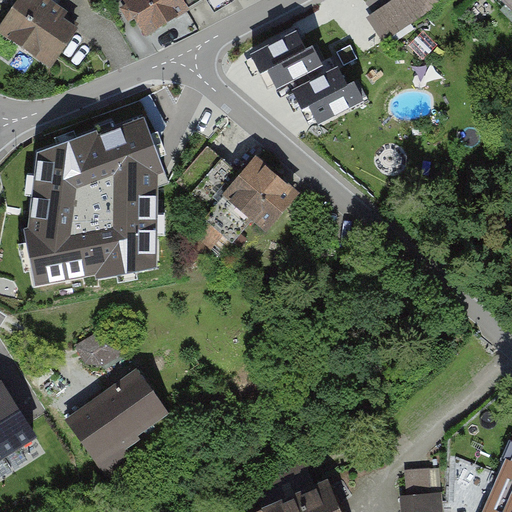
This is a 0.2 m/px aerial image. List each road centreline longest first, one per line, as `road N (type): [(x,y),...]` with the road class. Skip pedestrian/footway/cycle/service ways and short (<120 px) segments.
road 1 (residential): [(183,55),(511,344)]
road 2 (residential): [(183,55),(5,125)]
